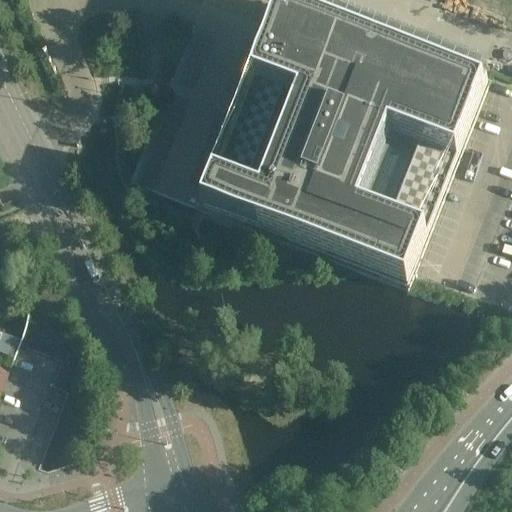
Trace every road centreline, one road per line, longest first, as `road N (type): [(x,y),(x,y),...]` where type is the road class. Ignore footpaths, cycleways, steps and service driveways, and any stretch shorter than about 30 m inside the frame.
road 1 (secondary): [(137,360),(0,76)]
road 2 (unknown): [(511,131),(451,286)]
road 3 (secondary): [(200,511),(165,407),(137,360)]
road 4 (secondary): [(158,483),(137,360)]
